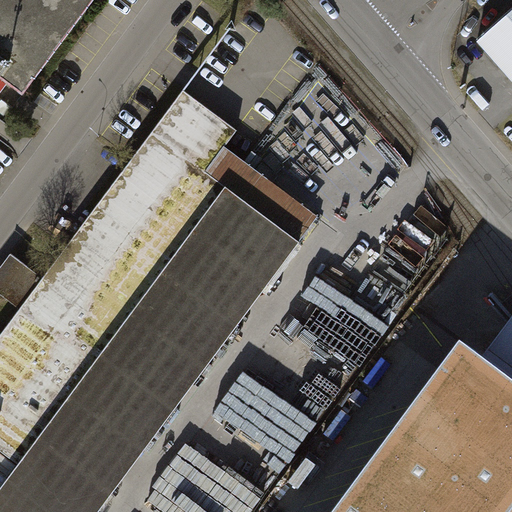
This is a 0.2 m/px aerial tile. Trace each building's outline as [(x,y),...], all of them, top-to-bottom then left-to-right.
[(0,0),(0,77),(23,94),(93,0),(0,0)] [(511,19),(479,49),(511,86),(511,19)] [(0,486),(0,511),(97,511),(300,242),(206,172),(238,130),(184,90),(43,278),(19,309),(0,334),(0,452),(17,465),(0,486)] [(43,278),(11,254),(0,267),(0,294),(19,309),(43,278)] [(511,511),(511,375),(460,336),(328,511),(511,511)]
